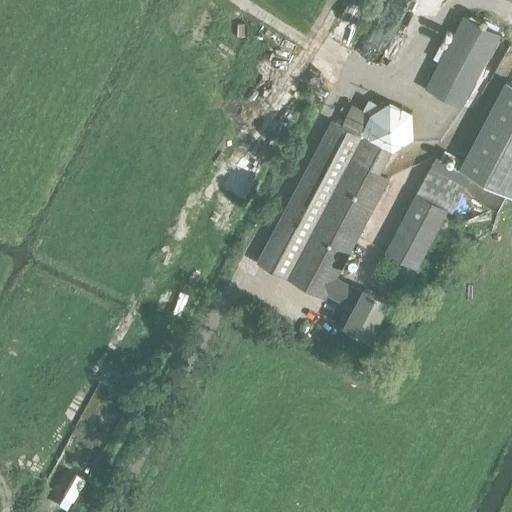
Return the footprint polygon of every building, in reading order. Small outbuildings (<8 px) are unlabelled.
[(384,59),(410,0),(384,0),(362,49),(384,59)] [(463,105),(501,33),(464,14),(426,85),(463,105)] [(511,83),(506,80),(459,168),(511,195),(511,83)] [(355,103),(343,124),(391,150),(393,145),(412,133),(411,109),(400,103),(380,103),(374,113),(355,103)] [(391,150),(343,124),(334,119),(260,258),(326,294),(328,291),(355,305),(346,321),(370,334),(389,297),(366,285),(363,289),(337,275),(389,176),(380,171),(391,150)] [(462,192),(471,175),(436,155),(427,172),(462,192)] [(418,265),(448,207),(418,191),(388,249),(418,265)]
